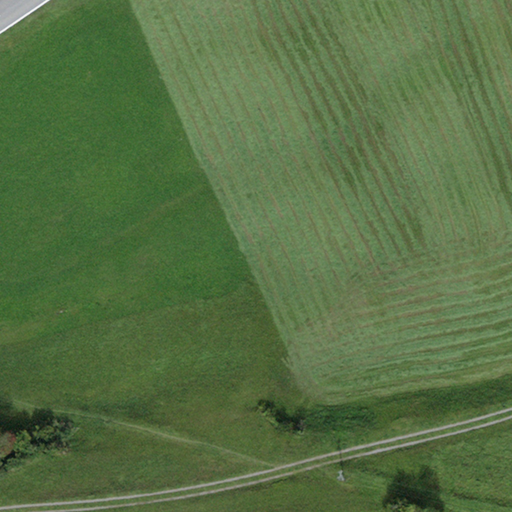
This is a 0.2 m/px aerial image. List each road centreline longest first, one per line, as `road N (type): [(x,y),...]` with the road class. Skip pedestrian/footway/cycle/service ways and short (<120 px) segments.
road 1 (track): [(311,470),(142,504),(49,511)]
road 2 (track): [(511,417),(311,470)]
